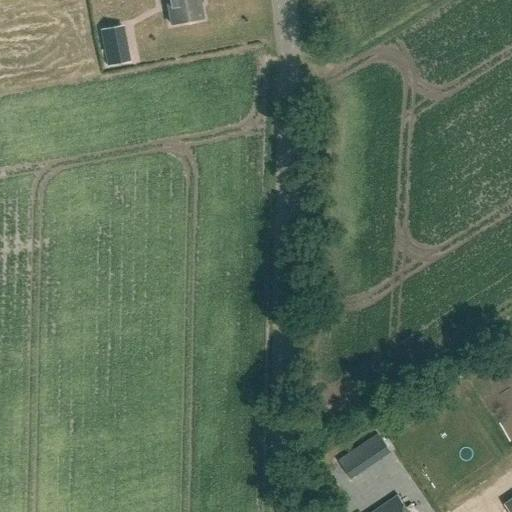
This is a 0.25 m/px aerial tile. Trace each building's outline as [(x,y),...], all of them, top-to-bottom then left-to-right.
[(167,0),(173,26),(204,20),(199,0),(167,0)] [(123,27),(101,31),(103,44),(125,40),(123,27)] [(511,400),(492,413),(511,441),(511,400)] [(437,511),(449,511),(505,476),(473,427),(409,468),(437,511)] [(409,511),(399,496),(376,511),(409,511)]
